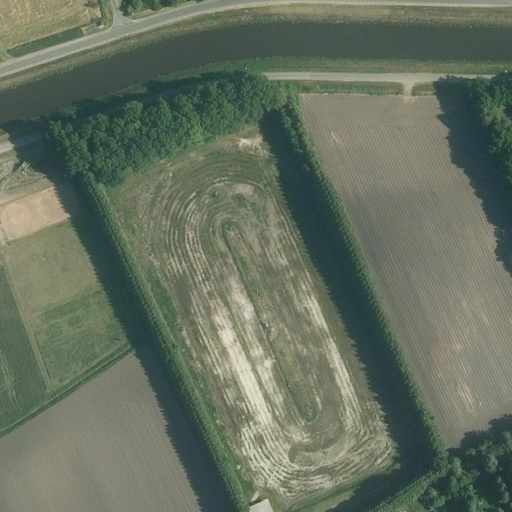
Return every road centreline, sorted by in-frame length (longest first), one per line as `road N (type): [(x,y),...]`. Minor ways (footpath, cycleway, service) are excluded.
road 1 (unclassified): [(0,149),(236,79),(511,79)]
road 2 (tertiary): [(0,71),(243,0)]
